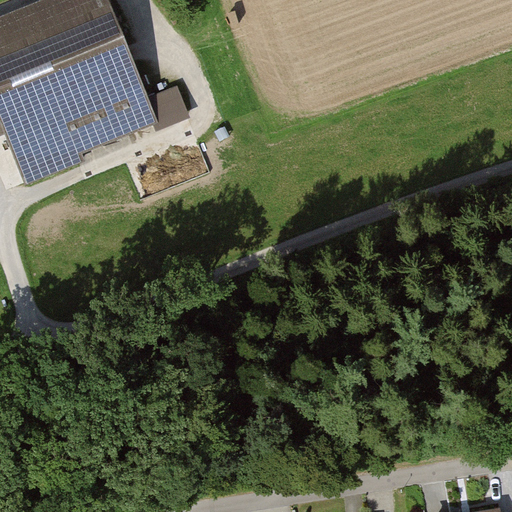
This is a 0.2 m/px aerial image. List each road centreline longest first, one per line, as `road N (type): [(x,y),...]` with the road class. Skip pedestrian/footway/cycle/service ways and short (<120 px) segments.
road 1 (track): [(511,166),(0,362)]
road 2 (residential): [(511,455),(141,511)]
